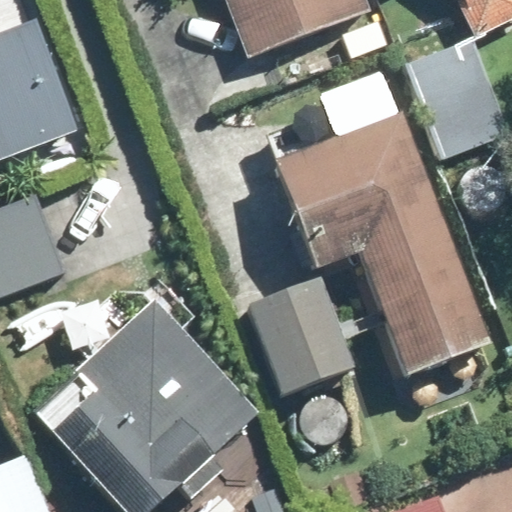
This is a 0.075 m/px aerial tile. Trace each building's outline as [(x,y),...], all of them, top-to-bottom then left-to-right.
[(368,0),(226,0),(252,64),(375,15),(368,0)] [(511,0),(450,0),(470,0),(476,11),(468,15),(482,42),(511,27),(511,0)] [(389,18),(367,27),(378,52),(400,43),(389,18)] [(41,19),(0,35),(0,166),(85,134),(41,19)] [(433,118),(427,120),(441,156),(446,153),(450,160),(511,134),(511,123),(477,39),(411,66),(433,118)] [(501,346),(412,114),(284,164),(325,272),(367,256),(414,380),(501,346)] [(37,188),(0,202),(0,302),(71,276),(37,188)] [(331,279),(256,307),(291,400),(366,372),(331,279)] [(149,295),(74,366),(88,381),(43,423),(126,511),(169,511),(226,458),(213,444),(253,405),(149,295)] [(22,303),(0,311),(0,338),(11,365),(42,352),(22,303)] [(48,511),(22,450),(0,458),(0,511),(48,511)] [(446,511),(443,503),(421,511),(446,511)]
